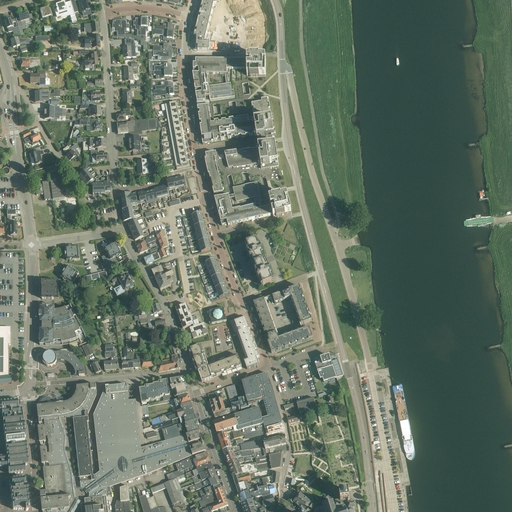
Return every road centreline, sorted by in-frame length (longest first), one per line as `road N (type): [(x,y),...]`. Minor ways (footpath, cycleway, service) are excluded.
road 1 (secondary): [(364,436),(293,162),(282,69)]
road 2 (unclassified): [(395,511),(370,367),(338,247)]
road 3 (tertiary): [(338,247),(289,68),(282,69)]
road 4 (residential): [(115,189),(103,11)]
road 5 (residential): [(10,89),(21,92),(94,205)]
road 6 (residential): [(287,511),(288,442),(268,368)]
road 7 (residential): [(195,393),(237,511)]
road 8 (residential): [(144,271),(179,252),(171,211),(207,200)]
